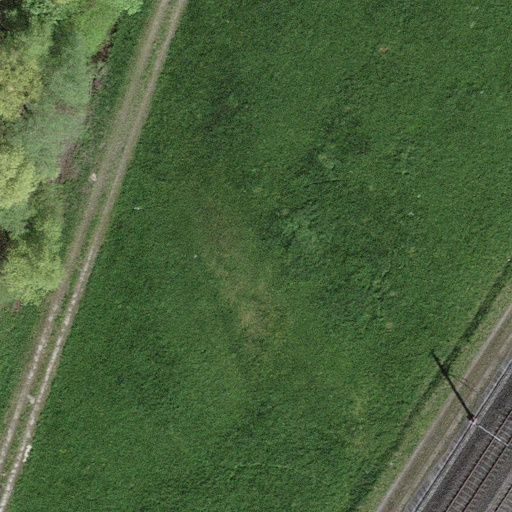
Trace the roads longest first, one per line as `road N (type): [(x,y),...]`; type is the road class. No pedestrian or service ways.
road 1 (track): [(187,0),(4,511)]
road 2 (track): [(511,323),(389,511)]
